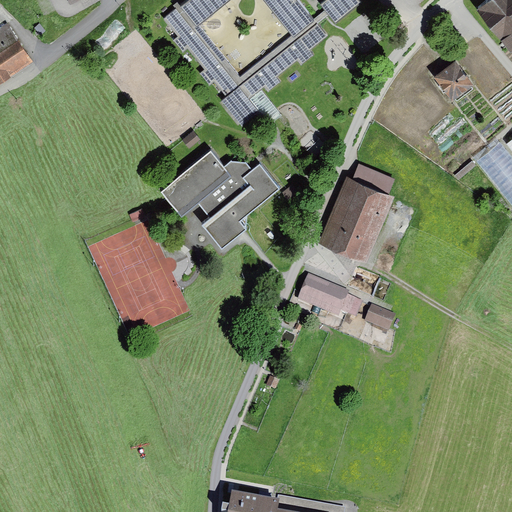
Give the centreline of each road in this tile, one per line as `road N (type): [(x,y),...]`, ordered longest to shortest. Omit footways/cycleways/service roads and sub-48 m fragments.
road 1 (unclassified): [(415,32),(362,110),(223,437),(212,511)]
road 2 (track): [(308,250),(376,270),(511,346)]
road 3 (unclassified): [(118,0),(0,98)]
